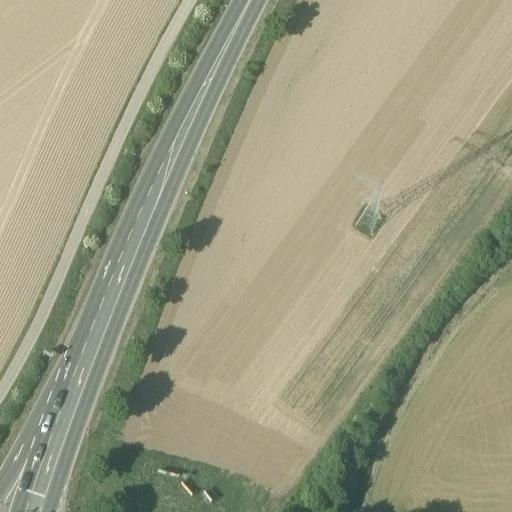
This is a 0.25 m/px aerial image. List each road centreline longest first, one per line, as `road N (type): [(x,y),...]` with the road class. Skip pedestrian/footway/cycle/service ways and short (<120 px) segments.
road 1 (track): [(0,394),(187,0)]
road 2 (primary): [(88,353),(156,189),(249,0)]
road 3 (primary): [(32,511),(88,353)]
road 4 (primary): [(88,353),(0,490)]
